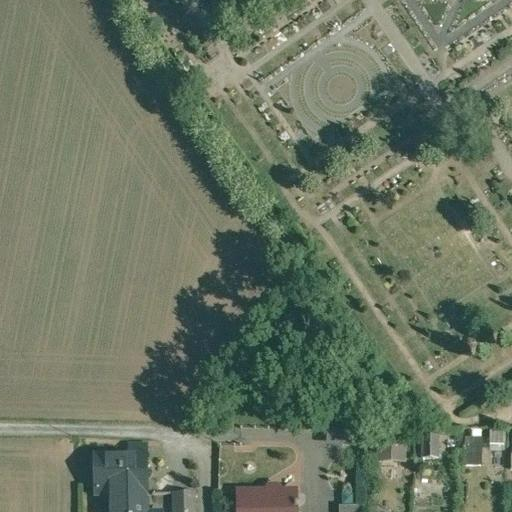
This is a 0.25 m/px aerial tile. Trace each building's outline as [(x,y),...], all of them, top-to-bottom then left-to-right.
[(377,439),(377,465),(404,465),(404,439),(377,439)] [(438,440),(422,440),(422,462),(438,462),(438,440)] [(465,441),(464,468),(481,468),(481,441),(465,441)] [(123,456),(96,456),(96,473),(95,473),(96,496),(111,496),(111,511),(146,511),(146,459),(147,459),(147,446),(130,446),(130,459),(123,460),(123,456)] [(296,505),(296,493),(238,495),(238,511),(296,511),(296,510),(298,510),(298,505),(296,505)] [(194,511),(195,494),(175,495),(174,511),(194,511)]
